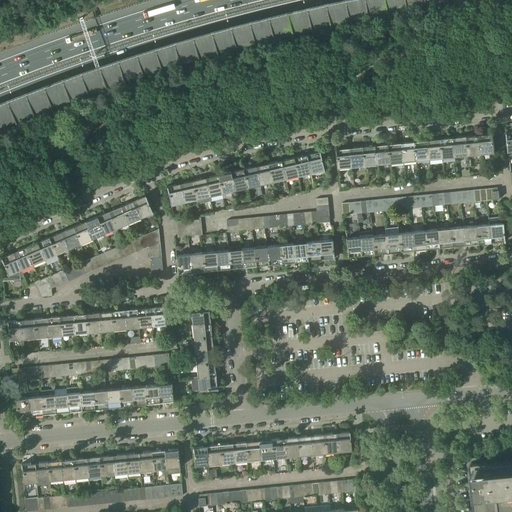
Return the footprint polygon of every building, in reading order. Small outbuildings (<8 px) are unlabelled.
[(343,0),(336,2),(275,16),(207,33),(152,49),(95,67),(48,85),(0,104),(0,127),(15,121),(33,114),(51,107),(69,100),(88,93),(105,87),(124,81),(143,75),(161,69),(180,63),(198,58),(217,53),(236,48),(254,43),(273,38),(292,34),(311,29),(330,25),(349,21),(368,18),(387,14),(406,11),(425,8),(444,5),(463,2),(479,0),(343,0)] [(480,136),(482,154),(494,153),(495,153),(495,151),(493,137),(494,137),(494,134),(492,134),(492,135),(485,135),(480,136)] [(469,156),(482,154),(480,136),(475,136),(467,137),(469,156)] [(456,157),(469,156),(467,137),(459,138),(454,138),(456,157)] [(443,158),(456,157),(454,138),(449,139),(441,140),(443,158)] [(430,160),(443,158),(441,140),(433,141),(433,140),(428,141),(430,160)] [(417,161),(430,160),(428,141),(423,141),(423,142),(415,143),(417,161)] [(404,162),(417,161),(415,143),(407,143),(402,144),(404,162)] [(391,163),(404,162),(402,144),(397,144),(389,145),(391,163)] [(378,165),(391,163),(389,145),(382,146),(381,146),(376,146),(378,165)] [(365,166),(378,165),(376,146),(371,147),(363,148),(365,166)] [(352,167),(365,166),(363,148),(356,148),(351,149),(352,167)] [(340,169),(352,167),(351,149),(346,149),(346,150),(338,150),(337,150),(337,152),(339,167),(338,167),(339,169),(340,169)] [(306,155),(310,173),(323,170),(323,171),(324,170),(323,168),(320,154),(319,151),(318,152),(311,154),(306,155)] [(298,176),(310,173),(306,155),(301,156),(293,158),(298,176)] [(285,179),(298,176),(293,158),(286,160),(286,159),(281,160),(285,179)] [(268,164),(272,182),(285,179),(281,160),(276,162),(268,164)] [(260,185),(272,182),(268,164),(260,165),(255,166),(260,185)] [(247,188),(260,185),(255,166),(251,167),(251,168),(243,170),(247,188)] [(235,171),(230,172),(234,191),(247,188),(243,170),(235,171)] [(222,193),(234,191),(230,172),(225,173),(225,174),(217,175),(222,193)] [(210,177),(205,178),(209,196),(210,201),(223,198),(222,193),(217,175),(210,177)] [(196,199),(197,204),(210,201),(209,196),(205,178),(200,179),(192,181),(196,199)] [(184,183),(179,184),(184,202),(196,199),(192,181),(184,183)] [(184,202),(179,184),(174,185),(175,185),(167,187),(166,187),(166,189),(167,189),(170,203),(170,206),(171,206),(171,205),(184,202)] [(132,201),(140,218),(151,213),(151,214),(152,213),(152,211),(151,211),(146,198),(145,196),(144,196),(144,197),(137,200),(137,199),(132,201)] [(128,223),(140,218),(132,201),(128,203),(128,204),(121,207),(128,223)] [(343,216),(351,215),(349,203),(342,204),(342,206),(343,206),(343,213),(343,214),(343,216)] [(116,229),(128,223),(121,207),(113,210),(108,212),(116,229)] [(104,234),(116,229),(108,212),(104,214),(97,217),(104,234)] [(92,239),(104,234),(97,217),(90,220),(89,220),(85,222),(92,239)] [(188,227),(201,226),(200,217),(188,220),(188,227)] [(504,240),(502,225),(503,225),(502,217),(489,218),(489,224),(491,243),(496,243),(496,242),(503,241),(503,242),(505,242),(504,239),(504,240)] [(189,228),(188,227),(188,220),(175,222),(176,229),(189,228)] [(80,244),(92,239),(85,222),(80,224),(73,227),(80,244)] [(486,244),(491,243),(489,224),(476,225),(478,244),(486,243),(486,244)] [(470,245),(478,244),(476,225),(463,227),(465,246),(470,245)] [(188,227),(189,228),(189,236),(202,235),(201,226),(188,227)] [(68,249),(80,244),(73,227),(66,230),(61,232),(68,249)] [(398,227),(385,229),(385,235),(387,254),(392,253),(400,252),(398,233),(398,227)] [(460,246),(465,246),(463,227),(450,228),(452,247),(460,246)] [(177,237),(189,236),(189,228),(176,229),(177,237)] [(444,247),(452,247),(450,228),(437,229),(439,248),(444,248),(444,247)] [(147,240),(160,239),(159,229),(147,234),(147,235),(147,240)] [(434,249),(439,248),(437,229),(424,231),(426,249),(434,248),(434,249)] [(374,254),(372,236),(372,231),(359,232),(359,237),(359,238),(361,256),(367,256),(367,255),(374,254)] [(418,250),(426,249),(424,231),(411,232),(413,251),(418,250)] [(56,254),(68,249),(61,232),(56,234),(57,234),(49,238),(56,254)] [(408,251),(413,251),(411,232),(398,233),(400,252),(408,251)] [(148,246),(147,240),(147,235),(147,234),(138,238),(142,249),(148,247),(148,246)] [(382,254),(387,254),(385,235),(372,236),(374,254),(382,254)] [(357,256),(361,256),(359,238),(359,237),(347,238),(346,238),(346,241),(346,240),(347,255),(348,257),(349,257),(356,256),(357,256)] [(42,241),(37,242),(44,259),(46,264),(58,258),(56,254),(49,238),(42,241)] [(137,252),(142,249),(138,238),(135,240),(132,241),(137,252)] [(318,241),(320,260),(325,259),(333,258),(333,259),(334,258),(334,256),(333,256),(332,242),(332,239),(331,239),(331,240),(318,241)] [(131,254),(137,252),(132,241),(126,243),(131,254)] [(315,260),(320,260),(318,241),(305,242),(307,261),(315,260)] [(32,265),(44,259),(37,242),(32,244),(32,245),(25,248),(32,265)] [(299,261),(307,261),(305,242),(292,244),(294,262),(300,262),(299,261)] [(125,257),(131,254),(126,243),(123,245),(120,246),(125,257)] [(289,263),(294,262),(292,244),(280,245),(281,263),(289,262),(289,263)] [(274,264),(281,263),(280,245),(267,246),(269,265),(274,264)] [(120,259),(125,257),(120,246),(115,248),(120,259)] [(263,265),(269,265),(267,246),(254,248),(255,266),(263,265)] [(20,270),(32,265),(25,248),(18,251),(13,253),(20,270)] [(114,262),(120,259),(115,248),(111,250),(109,251),(114,262)] [(248,267),(255,266),(254,248),(241,249),(243,268),(248,267)] [(238,268),(243,268),(241,249),(228,250),(230,268),(238,268)] [(222,269),(230,268),(228,250),(215,251),(217,270),(222,270),(222,269)] [(108,264),(114,262),(109,251),(103,253),(108,264)] [(212,271),(217,270),(215,251),(202,253),(204,271),(212,270),(212,271)] [(20,270),(13,253),(8,255),(9,255),(1,258),(0,258),(1,260),(6,272),(2,273),(3,281),(19,279),(18,271),(20,270)] [(97,256),(102,267),(108,264),(103,253),(99,255),(97,256)] [(196,272),(204,271),(202,253),(189,254),(191,273),(196,272)] [(191,273),(189,254),(177,255),(175,255),(176,258),(177,272),(177,274),(179,274),(178,274),(186,273),(191,273)] [(92,258),(97,269),(101,267),(102,267),(97,256),(92,258)] [(162,257),(149,258),(150,271),(163,270),(162,257)] [(91,272),(97,269),(92,258),(87,260),(86,261),(91,272)] [(85,274),(91,272),(86,261),(81,263),(85,274)] [(80,276),(85,274),(81,263),(75,265),(75,266),(80,276)] [(74,279),(80,276),(75,266),(69,268),(74,279)] [(68,281),(74,279),(69,268),(63,271),(68,281)] [(62,284),(68,281),(63,271),(58,273),(62,284)] [(57,286),(62,284),(58,273),(52,276),(57,286)] [(51,289),(57,286),(52,276),(46,278),(49,284),(51,289)] [(38,288),(49,284),(46,278),(35,283),(38,288)] [(52,296),(51,289),(49,284),(38,288),(42,297),(52,296)] [(150,307),(152,326),(164,325),(166,325),(165,322),(164,308),(164,306),(162,306),(155,307),(150,307)] [(139,327),(152,326),(150,307),(145,308),(137,309),(139,327)] [(126,328),(139,327),(137,309),(129,310),(129,309),(124,310),(126,328)] [(113,330),(126,328),(124,310),(119,310),(119,311),(111,311),(113,330)] [(192,325),(210,324),(210,318),(209,318),(209,311),(209,310),(207,310),(193,312),(192,311),(190,311),(190,313),(192,325)] [(100,331),(113,330),(111,311),(103,312),(98,312),(100,331)] [(87,332),(100,331),(98,312),(93,313),(85,314),(87,332)] [(72,315),(74,334),(87,332),(85,314),(77,315),(72,315)] [(61,335),(74,334),(72,315),(67,316),(59,317),(61,335)] [(51,317),(46,318),(48,336),(48,339),(62,338),(61,335),(59,317),(51,317)] [(35,338),(48,336),(46,318),(41,318),(42,318),(33,319),(35,338)] [(22,339),(35,338),(33,319),(25,320),(20,320),(22,339)] [(22,339),(20,320),(15,321),(12,321),(8,322),(8,321),(7,321),(7,324),(9,338),(8,338),(9,341),(10,341),(10,340),(22,339)] [(193,338),(211,336),(210,329),(211,329),(210,324),(192,325),(193,338)] [(194,351),(213,349),(212,344),(211,336),(193,338),(194,351)] [(196,364),(214,362),(213,355),(213,349),(194,351),(196,364)] [(197,377),(215,375),(215,370),(214,362),(196,364),(197,377)] [(215,375),(197,377),(191,378),(192,388),(194,390),(198,390),(198,391),(200,391),(200,390),(215,389),(217,389),(217,388),(216,388),(216,381),(215,375)] [(170,383),(158,384),(159,403),(164,402),(172,401),(172,402),(173,402),(173,399),(172,400),(171,385),(171,383),(170,383)] [(154,403),(159,403),(158,384),(145,386),(146,404),(154,403)] [(66,388),(67,393),(69,412),(77,411),(82,411),(80,392),(79,386),(66,388)] [(145,386),(132,387),(134,406),(139,405),(146,404),(145,386)] [(132,387),(119,388),(120,406),(128,406),(134,406),(132,387)] [(113,407),(120,406),(119,388),(106,390),(107,408),(113,408),(113,407)] [(41,396),(43,414),(51,413),(51,414),(56,413),(54,395),(53,389),(40,390),(41,396)] [(102,409),(107,408),(106,390),(93,391),(94,409),(102,408),(102,409)] [(93,391),(80,392),(82,411),(87,410),(94,409),(93,391)] [(67,393),(54,395),(56,413),(61,413),(61,412),(69,412),(67,393)] [(35,415),(43,414),(41,396),(28,397),(30,416),(35,415)] [(16,414),(16,417),(18,417),(17,417),(18,417),(25,416),(30,416),(28,397),(16,399),(16,398),(14,398),(15,401),(16,414)] [(336,433),(337,451),(350,450),(350,451),(351,451),(351,448),(350,448),(349,434),(349,431),(348,431),(348,432),(341,433),(341,432),(336,433)] [(324,453),(337,451),(336,433),(330,433),(331,434),(323,434),(324,453)] [(311,454),(324,453),(323,434),(315,435),(310,435),(311,454)] [(299,455),(311,454),(310,435),(305,436),(297,437),(299,455)] [(286,456),(299,455),(297,437),(289,438),(289,437),(284,438),(286,456)] [(273,458),(286,456),(284,438),(279,438),(279,439),(271,439),(273,458)] [(260,459),(273,458),(271,439),(263,440),(258,440),(260,459)] [(247,460),(260,459),(258,440),(253,441),(245,442),(247,460)] [(234,462),(247,460),(245,442),(237,443),(237,442),(232,443),(234,462)] [(221,463),(234,462),(232,443),(227,443),(227,444),(219,445),(221,463)] [(208,464),(221,463),(219,445),(212,445),(206,446),(208,464)] [(196,465),(208,464),(206,446),(201,446),(201,447),(194,447),(193,447),(193,449),(194,463),(194,466),(196,466),(196,465)] [(169,449),(164,450),(166,468),(166,474),(179,473),(179,468),(180,467),(180,465),(179,465),(178,451),(178,448),(176,448),(177,449),(169,450),(169,449)] [(159,451),(151,451),(153,470),(166,468),(164,450),(159,450),(159,451)] [(140,471),(153,470),(151,451),(143,452),(138,452),(140,471)] [(127,472),(140,471),(138,452),(133,453),(125,454),(127,472)] [(114,474),(127,472),(125,454),(117,455),(117,454),(112,455),(114,474)] [(101,475),(114,474),(112,455),(107,455),(107,456),(99,457),(101,475)] [(92,457),(86,458),(88,476),(101,475),(99,457),(92,457)] [(75,477),(88,476),(86,458),(81,458),(73,459),(75,477)] [(511,511),(511,458),(471,463),(475,511),(511,511)] [(62,479),(75,477),(73,459),(66,460),(60,460),(62,479)] [(55,461),(48,462),(50,483),(63,482),(62,479),(60,460),(55,461)] [(40,462),(35,463),(37,481),(37,485),(50,484),(50,483),(48,462),(40,462)] [(24,482),(37,481),(35,463),(30,463),(30,464),(22,464),(21,464),(21,467),(23,480),(23,483),(24,483),(24,482)] [(169,485),(170,497),(183,495),(182,494),(182,486),(182,483),(169,485)]
